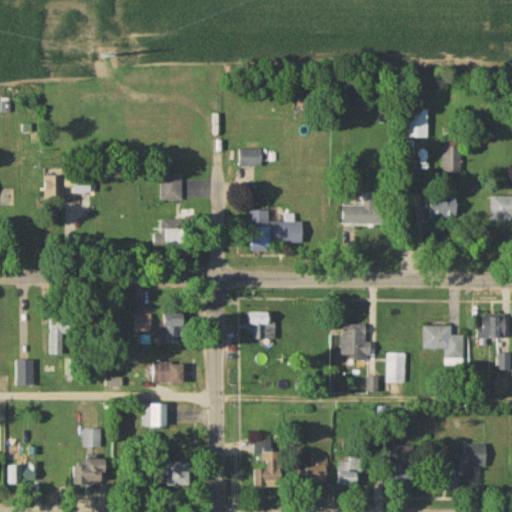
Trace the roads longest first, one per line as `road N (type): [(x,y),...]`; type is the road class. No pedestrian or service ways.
road 1 (residential): [(511,277),(0,276)]
road 2 (residential): [(220,511),(219,165)]
